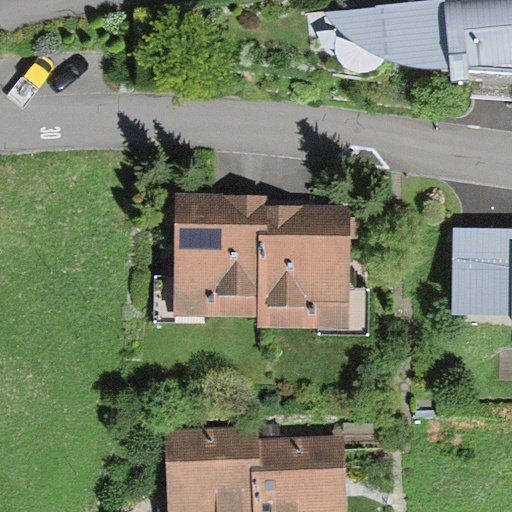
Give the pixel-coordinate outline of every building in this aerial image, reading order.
[(511,0),(458,0),(320,11),(382,63),(511,66),(511,0)] [(253,310),(253,204),(253,188),(162,188),(163,310),(253,310)] [(338,204),(253,204),(253,310),(253,319),(338,319),(338,204)] [(511,318),(511,226),(447,227),(447,305),(504,305),(504,318),(511,318)] [(250,511),(251,445),(251,429),(160,429),(160,511),(250,511)] [(335,511),(335,445),(251,445),(250,511),(335,511)]
